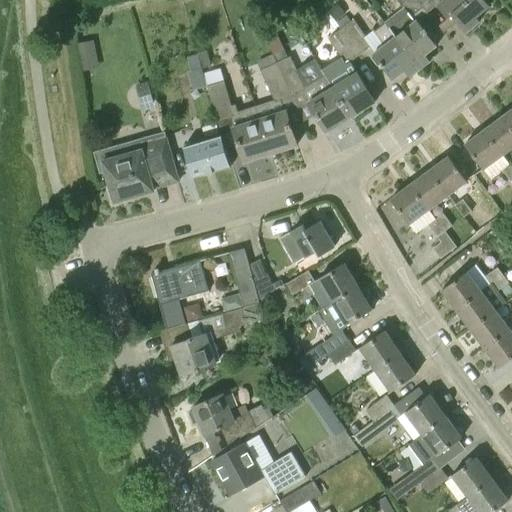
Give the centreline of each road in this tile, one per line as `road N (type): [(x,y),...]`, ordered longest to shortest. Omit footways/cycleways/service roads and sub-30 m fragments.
road 1 (residential): [(189,511),(96,246),(347,175)]
road 2 (residential): [(511,433),(411,290),(347,175)]
road 3 (residential): [(347,175),(511,58)]
